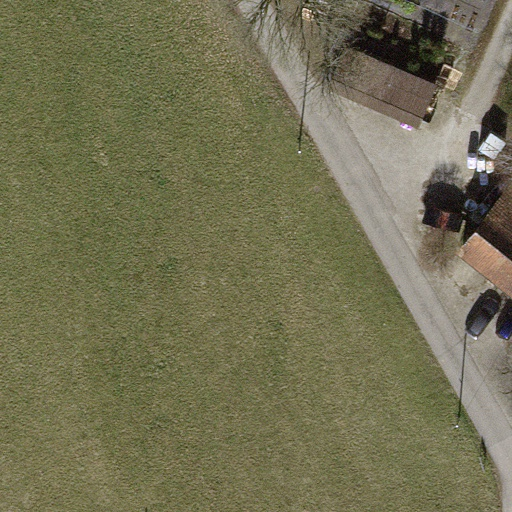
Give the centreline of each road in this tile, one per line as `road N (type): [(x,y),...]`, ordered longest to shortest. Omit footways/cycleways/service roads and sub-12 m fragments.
road 1 (track): [(511,447),(256,0)]
road 2 (track): [(511,21),(455,150),(373,205)]
